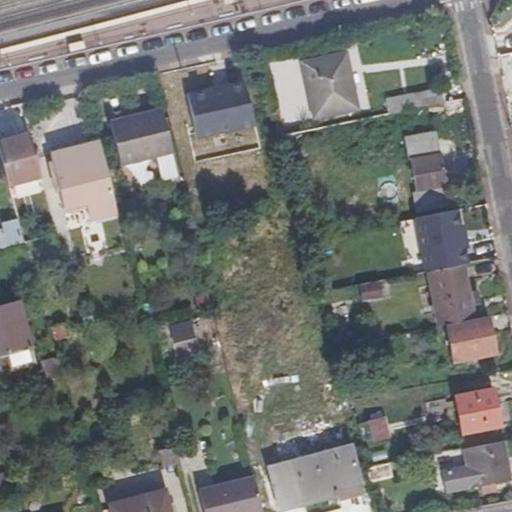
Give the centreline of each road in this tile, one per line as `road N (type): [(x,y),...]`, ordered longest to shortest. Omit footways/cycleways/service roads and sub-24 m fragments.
road 1 (residential): [(406,0),(0,89)]
road 2 (residential): [(511,226),(468,0)]
